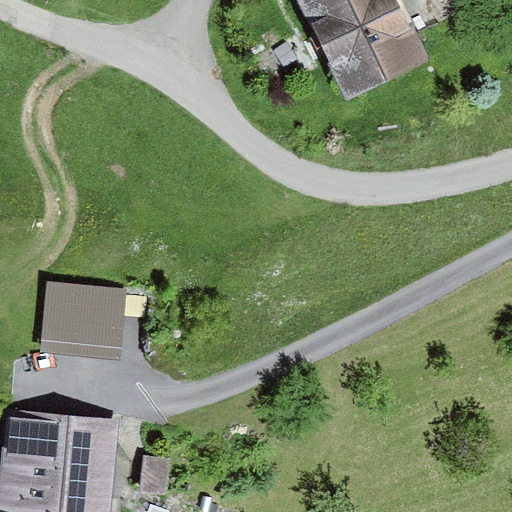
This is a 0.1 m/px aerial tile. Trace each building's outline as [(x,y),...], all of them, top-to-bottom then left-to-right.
[(404,0),(309,0),(351,94),(430,59),(404,0)] [(461,0),(468,11),(485,0),(461,0)] [(132,299),(53,289),(45,350),(124,360),(132,299)] [(113,511),(123,419),(17,408),(5,511),(113,511)] [(170,458),(144,457),(142,494),(168,495),(170,458)]
